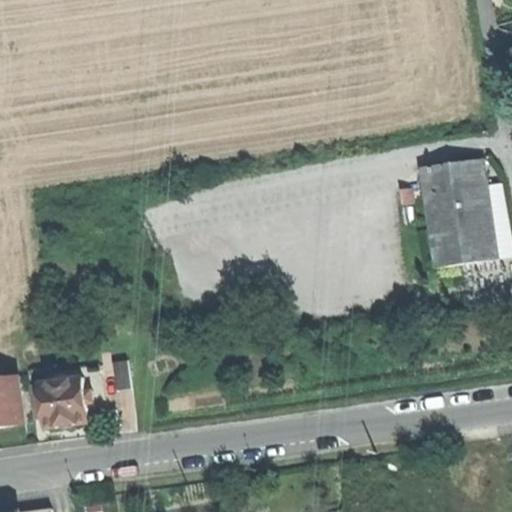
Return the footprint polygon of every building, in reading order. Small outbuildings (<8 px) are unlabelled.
[(471,264),(502,260),(489,161),(426,170),(440,268),(471,264)] [(0,380),(0,429),(3,429),(26,426),(19,378),(0,380)] [(44,385),(51,429),(70,427),(93,423),(90,405),(99,403),(97,392),(89,394),(87,379),(44,385)] [(427,486),(425,458),(383,461),(385,489),(427,486)] [(105,511),(104,502),(84,504),(85,511),(105,511)]
